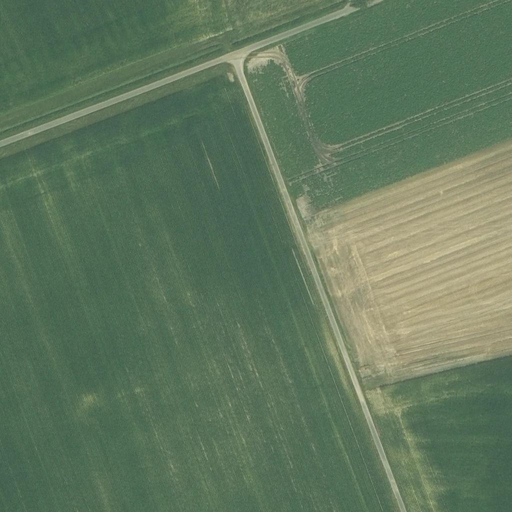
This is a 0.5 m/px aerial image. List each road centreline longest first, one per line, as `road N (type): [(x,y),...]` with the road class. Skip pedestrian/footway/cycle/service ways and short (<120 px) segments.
road 1 (unclassified): [(254,53),(427,511)]
road 2 (unclassified): [(0,146),(254,53)]
road 3 (unclassified): [(254,53),(390,0)]
